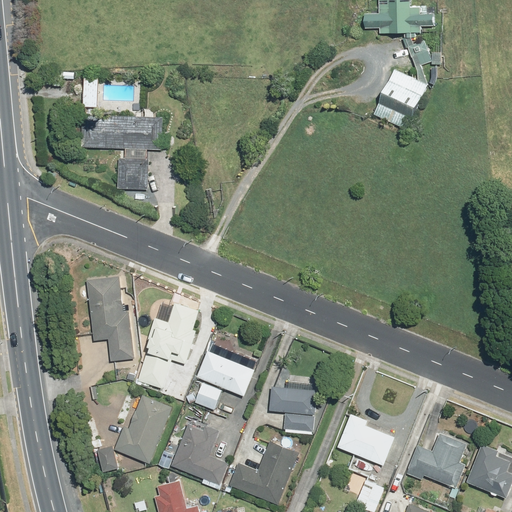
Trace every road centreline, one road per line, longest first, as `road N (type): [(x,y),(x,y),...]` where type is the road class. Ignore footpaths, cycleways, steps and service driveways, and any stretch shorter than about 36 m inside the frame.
road 1 (residential): [(7,200),(28,198),(511,393)]
road 2 (primary): [(57,511),(26,371),(7,200)]
